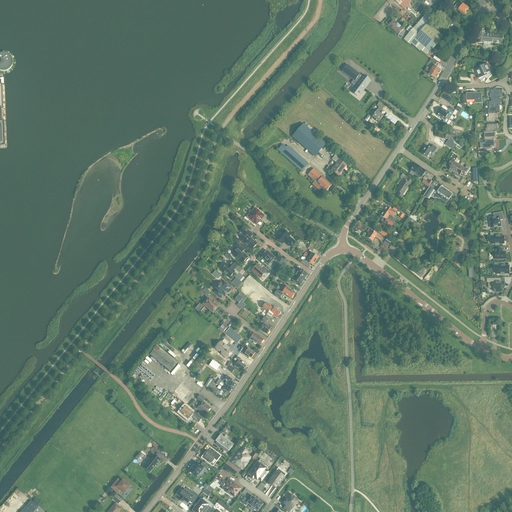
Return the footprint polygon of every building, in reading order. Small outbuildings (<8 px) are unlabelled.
[(457,3),(454,7),(456,9),(464,15),(465,15),(466,14),(467,13),(467,12),(470,8),(461,2),(460,4),(457,3)] [(389,20),(386,23),(388,26),(396,32),(399,34),(404,29),(401,26),(393,20),(392,22),(389,20)] [(409,33),(404,39),(410,45),(411,43),(420,51),(421,50),(426,55),(430,51),(430,52),(443,36),(428,23),(423,29),(419,33),(413,28),(409,33)] [(479,33),(478,43),(484,44),(483,47),(492,48),(492,43),(502,45),(503,36),(484,34),(484,32),(480,31),(480,33),(479,33)] [(4,54),(2,54),(0,54),(0,70),(0,71),(2,71),(4,71),(6,71),(7,70),(9,69),(10,68),(11,66),(12,64),(12,62),(12,61),(11,59),(10,57),(9,56),(8,55),(6,54),(4,54)] [(481,68),(475,70),(479,79),(484,76),(485,76),(484,74),(490,71),(490,70),(489,69),(487,64),(480,66),(481,68)] [(347,65),(342,72),(353,80),(354,81),(359,75),(360,74),(347,65)] [(432,69),(431,70),(438,75),(442,70),(435,66),(433,69),(432,69)] [(427,67),(425,70),(430,73),(429,75),(435,79),(438,75),(431,70),(427,67)] [(353,80),(351,83),(354,85),(354,86),(354,87),(351,90),(356,94),(358,91),(360,88),(363,90),(366,86),(367,85),(367,84),(370,81),(362,75),(362,76),(361,76),(359,75),(354,81),(353,80)] [(490,89),(487,89),(487,92),(490,92),(490,98),(492,98),(500,98),(501,98),(502,98),(502,94),(501,94),(501,90),(503,90),(490,90),(490,89)] [(466,95),(463,95),(463,104),(466,104),(466,101),(475,100),(475,104),(482,103),(482,93),(466,93),(466,95)] [(492,102),(489,102),(489,106),(491,106),(498,106),(499,106),(501,106),(501,102),(500,102),(500,98),(492,98),(492,102)] [(376,111),(372,117),(376,120),(378,122),(383,116),(379,113),(381,109),(382,110),(384,107),(379,103),(377,106),(379,108),(376,111)] [(491,110),(488,110),(488,114),(488,113),(489,113),(497,113),(497,114),(498,114),(499,114),(499,106),(498,106),(491,106),(491,110)] [(441,108),(437,115),(438,116),(439,117),(440,117),(444,120),(446,118),(449,120),(454,113),(455,111),(451,108),(450,110),(449,109),(447,112),(441,108)] [(488,118),(486,118),(486,122),(496,122),(497,122),(498,122),(498,114),(497,114),(497,113),(489,113),(489,118),(488,118)] [(303,125),(292,137),(315,157),(325,145),(310,131),(312,129),(305,123),(303,125)] [(485,131),(483,131),(483,133),(484,133),(485,133),(487,133),(487,132),(494,132),(494,133),(495,133),(495,132),(496,132),(497,132),(496,124),(487,124),(487,128),(485,128),(485,131)] [(485,133),(484,133),(484,137),(484,141),(485,141),(485,140),(493,140),(494,140),(495,140),(496,140),(496,132),(495,132),(495,133),(494,133),(494,132),(487,132),(487,133),(485,133)] [(437,138),(434,142),(442,148),(446,143),(441,139),(440,140),(437,138)] [(449,140),(447,143),(451,145),(449,147),(452,149),(455,144),(454,144),(454,142),(449,140)] [(485,143),(480,143),(480,149),(487,148),(487,150),(491,150),(491,148),(495,148),(495,140),(494,140),(493,140),(485,140),(485,141),(485,143)] [(283,144),(278,150),(281,153),(302,171),(308,164),(288,146),(286,147),(283,144)] [(423,151),(421,153),(422,154),(427,158),(431,151),(434,152),(436,149),(431,145),(429,148),(427,147),(424,151),(423,151)] [(452,160),(448,165),(451,167),(449,170),(454,174),(459,165),(455,162),(457,158),(455,157),(456,155),(452,153),(449,158),(452,160)] [(337,163),(331,170),(338,176),(346,166),(341,162),(339,160),(341,157),(336,154),(332,159),(332,160),(333,160),(337,163)] [(415,164),(411,170),(421,177),(424,173),(426,175),(428,173),(425,171),(415,164)] [(459,165),(454,174),(457,176),(459,177),(461,175),(463,176),(469,167),(466,166),(464,169),(459,165)] [(314,169),(308,175),(326,192),(332,185),(314,169)] [(403,180),(396,191),(399,193),(402,195),(409,185),(410,185),(413,182),(407,178),(408,178),(402,174),(399,178),(403,180)] [(429,188),(425,194),(429,196),(432,198),(432,197),(433,198),(432,198),(433,199),(433,198),(434,199),(435,199),(436,199),(437,199),(438,198),(440,200),(441,198),(442,199),(442,198),(442,197),(448,200),(446,203),(448,201),(450,198),(453,200),(456,196),(456,195),(452,195),(443,188),(443,187),(442,187),(442,186),(441,186),(441,187),(440,187),(433,182),(433,183),(431,185),(429,188)] [(387,206),(383,211),(392,217),(396,213),(392,210),(387,206)] [(255,208),(247,217),(256,225),(261,220),(265,224),(269,219),(265,215),(264,216),(255,208)] [(383,211),(380,216),(382,218),(380,221),(383,223),(390,228),(393,229),(396,224),(394,223),(396,220),(392,217),(383,211)] [(494,217),(489,218),(491,228),(501,226),(500,220),(504,220),(502,212),(493,214),(494,217)] [(244,227),(240,231),(245,236),(241,241),(251,250),(257,244),(250,238),(252,235),(244,227)] [(368,234),(366,237),(372,242),(375,237),(381,241),(382,238),(371,230),(369,229),(366,232),(368,234)] [(283,230),(276,239),(282,244),(284,242),(289,246),(294,241),(288,237),(289,236),(283,230)] [(497,233),(491,233),(491,237),(491,244),(495,244),(495,245),(499,245),(499,244),(504,244),(504,236),(500,236),(497,236),(497,233)] [(236,250),(232,255),(242,264),(247,257),(242,252),(244,250),(237,244),(234,248),(236,250)] [(303,251),(302,253),(304,254),(315,262),(318,257),(315,255),(317,252),(309,246),(307,249),(312,252),(310,255),(308,254),(303,251)] [(501,250),(493,250),(493,260),(506,260),(506,255),(505,255),(505,253),(501,253),(501,250)] [(262,258),(269,264),(274,258),(267,252),(264,255),(263,255),(262,257),(262,258)] [(303,260),(301,263),(308,267),(310,264),(312,266),(315,262),(304,254),(303,256),(305,258),(306,257),(308,258),(306,261),(303,260)] [(234,272),(233,270),(237,266),(232,261),(228,266),(226,264),(221,270),(229,278),(234,272)] [(502,263),(495,263),(495,266),(496,266),(496,274),(501,274),(501,275),(505,275),(505,274),(509,274),(509,266),(505,266),(502,266),(502,263)] [(257,265),(251,271),(260,278),(265,272),(268,275),(270,272),(265,268),(263,270),(257,265)] [(293,269),(292,272),(304,279),(307,274),(300,269),(297,273),(295,272),(296,271),(293,269)] [(292,272),(290,274),(293,276),(294,275),(295,276),(293,280),(300,285),(304,279),(292,272)] [(501,279),(487,279),(487,282),(487,283),(488,283),(489,283),(492,283),(492,288),(492,289),(494,289),(494,292),(495,292),(496,292),(497,292),(501,292),(501,291),(501,290),(501,288),(504,288),(505,288),(505,287),(504,287),(504,286),(504,282),(501,282),(501,279)] [(235,285),(232,282),(231,284),(237,289),(242,283),(239,280),(235,285)] [(229,289),(231,287),(224,281),(222,283),(221,282),(218,285),(217,285),(216,285),(215,286),(215,287),(215,288),(216,289),(214,292),(221,298),(223,296),(225,297),(230,291),(229,289)] [(286,286),(282,292),(291,298),(295,293),(288,288),(286,286)] [(254,289),(247,297),(261,309),(262,308),(268,312),(266,315),(267,315),(271,318),(273,316),(278,319),(280,315),(279,314),(280,313),(277,310),(274,308),(275,306),(268,301),(254,290),(254,289)] [(238,295),(234,299),(238,303),(242,299),(238,295)] [(218,307),(214,304),(215,303),(213,301),(212,302),(208,298),(203,304),(201,305),(199,304),(195,309),(199,313),(205,307),(213,313),(218,307)] [(261,321),(259,325),(261,326),(259,329),(260,330),(260,331),(261,331),(262,331),(266,334),(267,333),(267,334),(269,331),(270,329),(264,325),(265,324),(268,320),(265,318),(264,317),(261,321)] [(229,328),(225,333),(237,343),(241,339),(229,328)] [(253,333),(249,340),(256,344),(256,343),(260,346),(263,340),(253,333)] [(227,336),(216,348),(222,353),(221,354),(227,359),(233,352),(226,346),(229,343),(230,345),(233,342),(227,336)] [(255,353),(246,347),(247,346),(244,344),(241,348),(242,348),(237,356),(242,360),(245,355),(248,357),(248,356),(251,358),(255,353)] [(177,363),(157,346),(150,354),(170,371),(177,363)] [(207,365),(211,360),(206,356),(202,362),(207,365)] [(238,361),(234,367),(237,369),(238,368),(242,371),(243,370),(244,369),(246,366),(244,365),(239,361),(238,361)] [(231,382),(233,380),(226,376),(222,382),(233,390),(236,385),(231,382)] [(230,394),(233,390),(222,382),(221,381),(219,379),(216,383),(223,388),(222,389),(230,394)] [(210,408),(203,402),(205,399),(200,395),(197,399),(202,403),(197,408),(205,415),(210,408)] [(202,418),(194,412),(191,416),(198,423),(202,418)] [(220,435),(215,441),(216,442),(215,444),(220,448),(222,446),(229,451),(233,445),(221,436),(220,435)] [(241,450),(232,462),(237,466),(237,465),(243,470),(248,463),(247,462),(250,458),(245,454),(246,453),(246,452),(246,451),(246,450),(244,449),(243,449),(242,449),(242,450),(241,451),(241,450)] [(205,452),(201,458),(205,461),(207,459),(211,463),(214,460),(217,462),(221,456),(216,452),(214,454),(209,450),(206,453),(205,452)] [(151,470),(160,460),(154,455),(144,468),(149,473),(151,470)] [(191,469),(189,472),(192,474),(196,477),(199,474),(201,472),(201,471),(203,468),(200,466),(200,465),(196,462),(194,466),(194,465),(191,469)] [(257,462),(248,474),(257,481),(258,479),(261,482),(269,472),(265,469),(266,469),(265,468),(266,467),(267,466),(267,464),(266,463),(265,463),(264,463),(263,464),(262,466),(257,462)] [(276,471),(267,482),(276,488),(284,477),(276,471)] [(121,482),(118,479),(111,488),(118,494),(121,491),(124,493),(130,486),(123,480),(121,482)] [(241,488),(232,482),(229,480),(226,483),(223,480),(220,485),(223,487),(223,488),(226,490),(226,491),(227,492),(227,493),(230,495),(230,494),(232,495),(234,492),(236,494),(241,488)] [(195,498),(193,497),(190,494),(191,492),(188,488),(186,491),(182,488),(176,495),(180,498),(179,500),(183,502),(184,501),(188,504),(189,501),(192,503),(193,502),(195,498)] [(287,500),(285,504),(286,505),(284,507),(289,511),(291,509),(292,509),(298,501),(294,499),(294,498),(291,495),(287,500)] [(249,500),(244,496),(240,501),(246,506),(247,504),(258,511),(263,504),(252,496),(251,497),(252,497),(249,500)] [(202,511),(208,511),(212,508),(201,500),(193,511),(194,511),(201,511),(202,511)] [(43,511),(39,508),(36,505),(31,501),(21,511),(43,511)]
